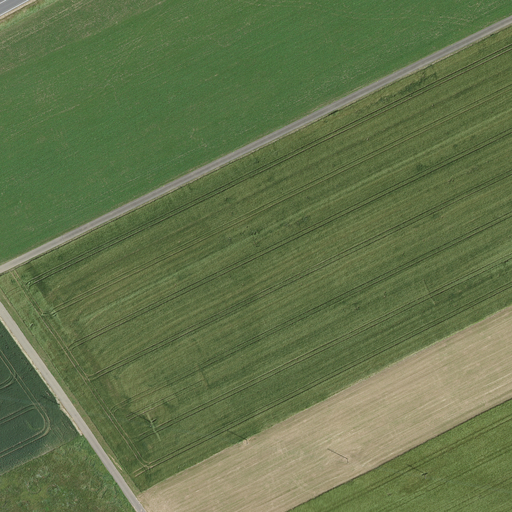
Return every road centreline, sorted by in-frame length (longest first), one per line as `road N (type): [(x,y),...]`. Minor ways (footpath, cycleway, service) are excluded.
road 1 (track): [(511,19),(0,272)]
road 2 (track): [(143,511),(0,310)]
